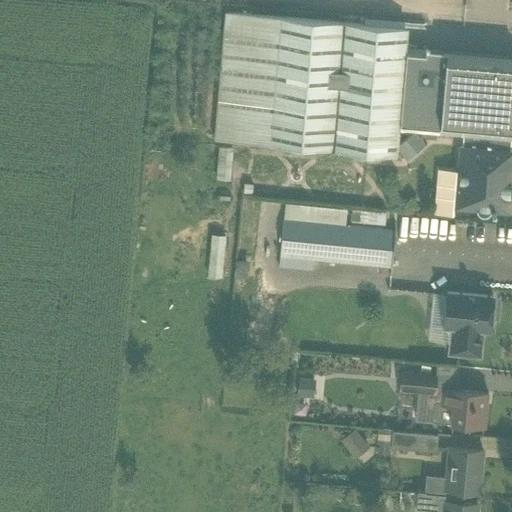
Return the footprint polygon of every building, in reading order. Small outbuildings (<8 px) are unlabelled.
[(398,129),(500,138),(511,139),(511,57),(507,57),(405,47),(406,28),(225,12),(213,140),(395,155),(398,129)] [(414,133),(397,147),(407,158),(424,144),(414,133)] [(218,145),(215,178),(230,179),(232,146),(218,145)] [(452,214),(452,208),(476,210),(476,212),(478,214),(479,215),(482,216),(484,216),(486,215),(487,214),(489,212),(509,213),(510,207),(508,207),(510,180),(506,179),(507,171),(511,172),(511,159),(511,151),(493,150),(458,146),(456,170),(437,168),(433,213),(452,214)] [(278,267),(313,271),(314,259),(390,267),(394,230),(283,219),(278,267)] [(211,232),(207,275),(208,275),(221,276),(225,234),(212,232),(211,232)] [(247,277),(248,260),(235,259),(234,275),(247,277)] [(493,296),(473,294),(446,291),(443,327),(451,328),(448,353),(460,355),(480,357),(482,331),(489,331),(493,296)] [(344,318),(329,325),(340,346),(343,351),(357,344),(355,339),(344,318)] [(458,366),(436,365),(435,374),(457,376),(458,366)] [(435,374),(399,372),(397,389),(434,392),(435,374)] [(299,377),(297,395),(311,396),(313,378),(299,377)] [(433,402),(431,421),(438,422),(450,423),(464,424),(484,426),(487,392),(467,390),(442,388),(440,403),(433,402)] [(349,448),(363,437),(356,427),(341,438),(349,448)] [(389,443),(391,429),(378,428),(377,442),(389,443)] [(389,443),(389,448),(436,452),(438,434),(391,429),(389,443)] [(426,492),(464,496),(464,490),(478,491),(482,450),(450,446),(447,477),(425,475),(424,492),(426,492)] [(416,491),(414,511),(476,511),(477,503),(463,502),(464,496),(426,492),(424,492),(416,491)]
